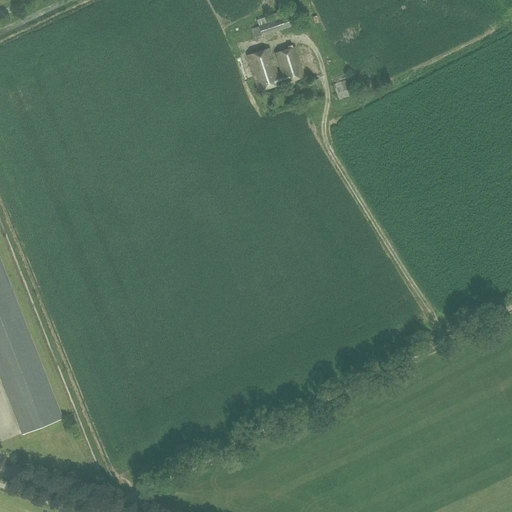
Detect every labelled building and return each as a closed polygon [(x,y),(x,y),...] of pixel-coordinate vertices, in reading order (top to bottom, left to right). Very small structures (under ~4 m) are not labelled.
[(261,36),(261,37),(300,24),(295,7),(257,20),(258,26),(252,28),(255,38),(261,36)] [(277,75),(269,48),(247,55),(258,91),(304,78),(295,47),(275,53),(281,74),(277,75)] [(358,93),(352,78),(333,85),(339,100),(358,93)] [(319,80),(311,82),(314,90),(322,88),(319,80)] [(63,418),(0,257),(0,378),(22,434),(63,418)]
